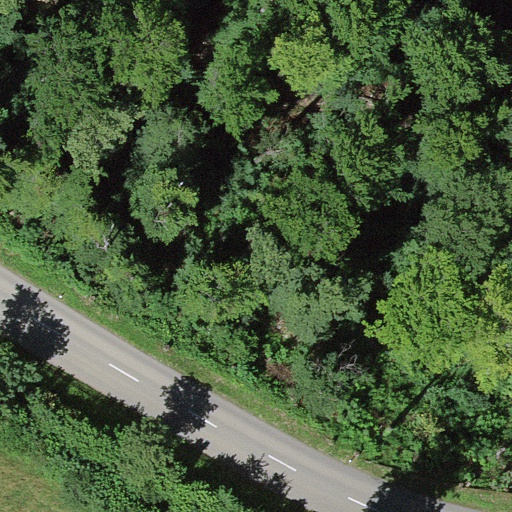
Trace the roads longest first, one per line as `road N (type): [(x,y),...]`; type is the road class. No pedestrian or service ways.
road 1 (tertiary): [(161,400),(383,511)]
road 2 (tertiary): [(161,400),(0,298)]
